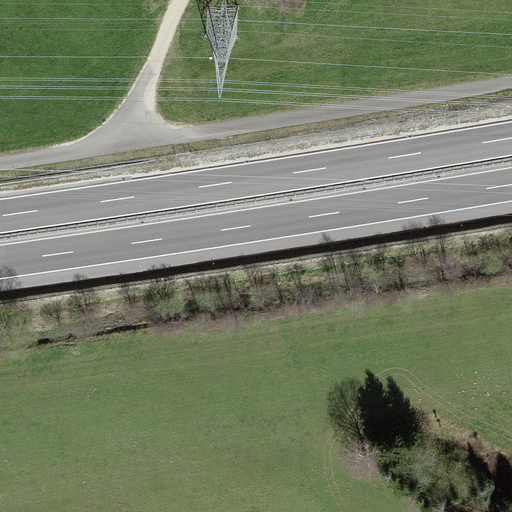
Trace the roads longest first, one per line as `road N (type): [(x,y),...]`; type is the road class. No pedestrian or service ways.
road 1 (track): [(511,80),(0,165)]
road 2 (motorway): [(0,261),(511,184)]
road 3 (motorway): [(511,137),(0,214)]
road 4 (track): [(184,0),(128,141)]
